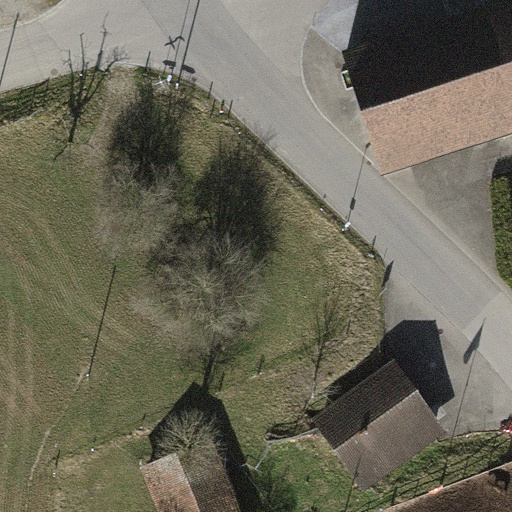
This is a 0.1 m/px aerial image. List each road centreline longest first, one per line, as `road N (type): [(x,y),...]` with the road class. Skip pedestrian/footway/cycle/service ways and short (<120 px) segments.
road 1 (tertiary): [(511,359),(181,9)]
road 2 (tertiary): [(0,64),(181,9)]
